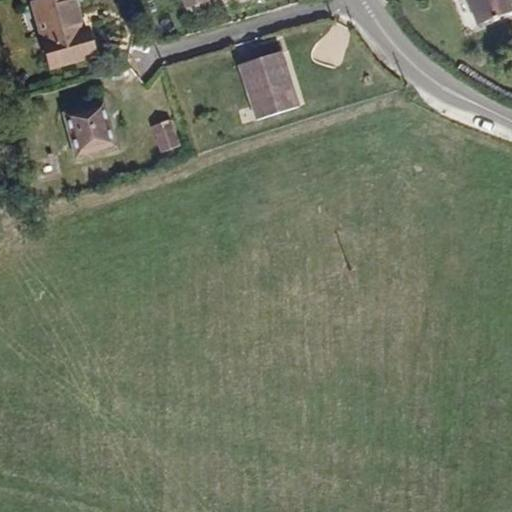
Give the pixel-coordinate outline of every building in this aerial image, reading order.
[(78,11),(68,13),(64,0),(39,0),(23,5),(41,71),(84,58),(77,31),(83,30),(78,11)] [(448,0),(462,42),(470,39),(456,0),(448,0)] [(456,0),(470,39),(498,29),(488,0),(456,0)] [(274,64),(280,62),(276,48),(233,59),(249,116),(291,103),(284,79),(279,81),(274,64)] [(64,159),(100,148),(89,105),(52,115),(64,159)] [(148,157),(165,152),(158,123),(140,128),(148,157)]
